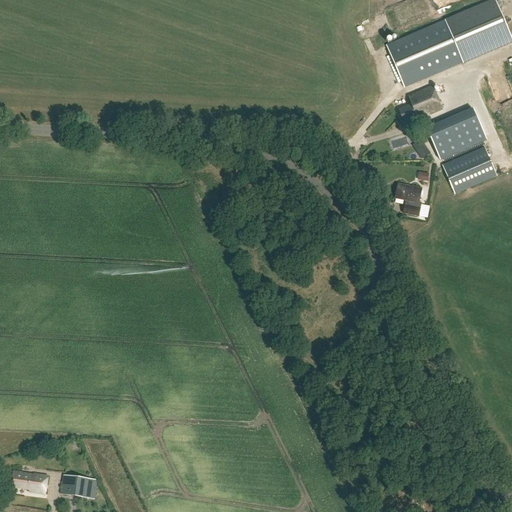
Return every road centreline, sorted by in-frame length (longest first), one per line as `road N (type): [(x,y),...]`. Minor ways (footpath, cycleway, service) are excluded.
road 1 (tertiary): [(511,509),(373,244)]
road 2 (tertiary): [(238,145),(0,127)]
road 3 (unclassified): [(238,145),(346,152),(373,244)]
road 4 (tertiary): [(373,244),(354,214),(315,182),(238,145)]
